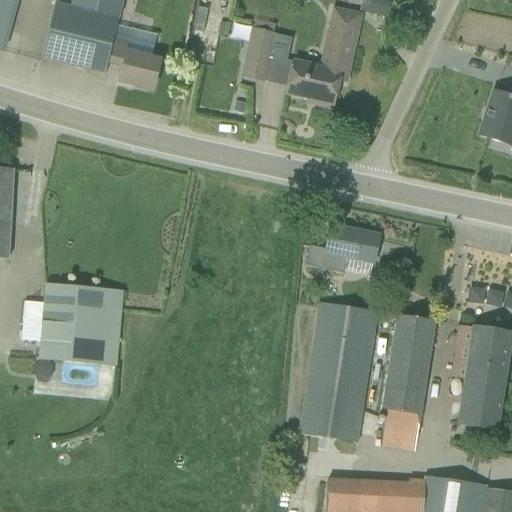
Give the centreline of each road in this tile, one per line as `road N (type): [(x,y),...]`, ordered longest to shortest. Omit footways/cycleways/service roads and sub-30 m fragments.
road 1 (tertiary): [(371,190),(0,97)]
road 2 (unclassified): [(371,190),(450,0)]
road 3 (tertiary): [(511,220),(371,190)]
